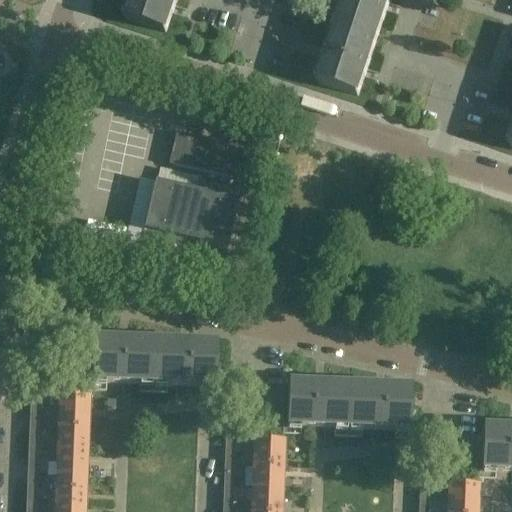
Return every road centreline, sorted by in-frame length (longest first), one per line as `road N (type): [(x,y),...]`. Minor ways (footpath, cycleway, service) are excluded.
road 1 (residential): [(511,378),(0,262)]
road 2 (residential): [(0,251),(10,177),(57,43)]
road 3 (residential): [(439,162),(247,98)]
road 4 (residential): [(247,98),(57,43)]
road 5 (residential): [(439,162),(465,81),(393,57)]
road 6 (residential): [(247,98),(276,14),(230,0)]
